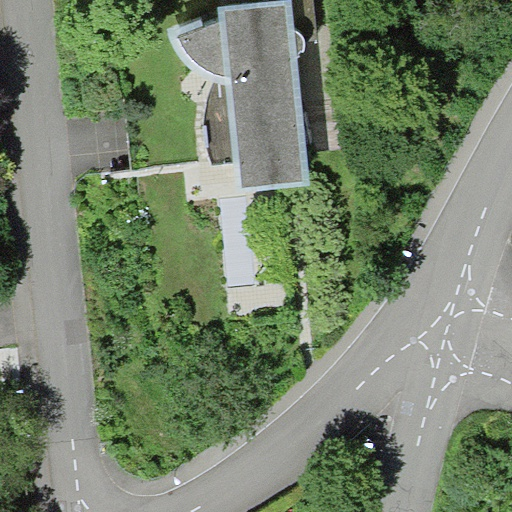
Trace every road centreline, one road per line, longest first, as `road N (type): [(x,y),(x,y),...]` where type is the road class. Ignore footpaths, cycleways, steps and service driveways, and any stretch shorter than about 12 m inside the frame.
road 1 (residential): [(21,0),(72,456),(93,511)]
road 2 (residential): [(179,511),(321,421),(439,325)]
road 3 (residential): [(439,325),(393,511)]
road 4 (residential): [(511,149),(439,325)]
